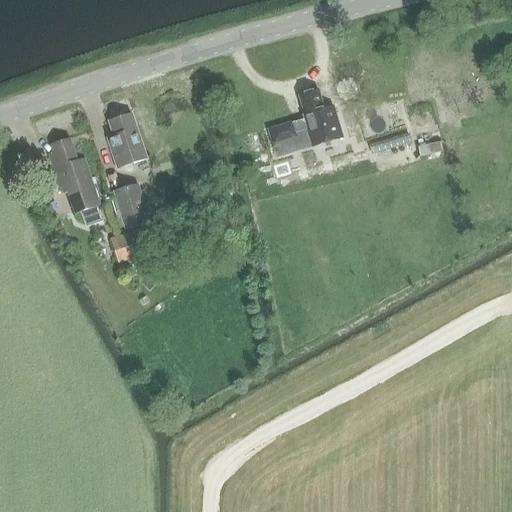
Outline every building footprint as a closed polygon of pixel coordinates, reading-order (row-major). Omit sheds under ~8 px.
[(318,91),(298,97),(304,116),(302,117),(311,147),(342,138),(332,108),(323,110),(318,91)] [(140,144),(131,116),(109,124),(114,140),(106,142),(112,159),(116,170),(146,160),(140,144)] [(59,191),(61,191),(63,197),(67,195),(74,218),(98,208),(83,161),(76,164),(69,142),(51,148),(53,154),(47,156),(59,191)] [(149,223),(138,184),(108,193),(118,229),(123,228),(123,230),(149,223)] [(150,253),(142,228),(109,239),(119,269),(146,260),(144,255),(150,253)]
